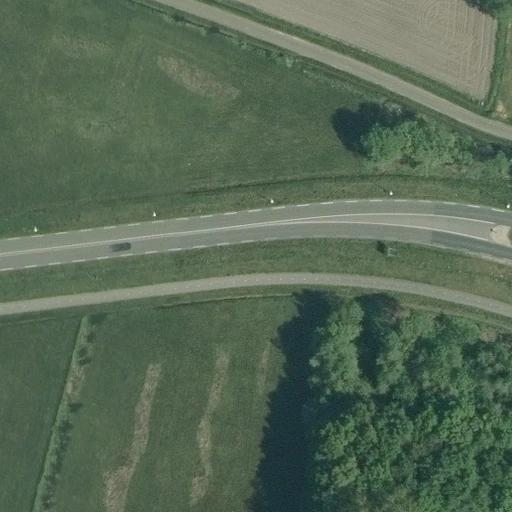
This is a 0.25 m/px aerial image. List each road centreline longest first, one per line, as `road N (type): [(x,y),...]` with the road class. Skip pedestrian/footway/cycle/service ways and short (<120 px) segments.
road 1 (unclassified): [(160,0),(511,133)]
road 2 (tertiary): [(0,255),(280,224)]
road 3 (tertiary): [(280,224),(429,236),(511,253)]
road 4 (tertiary): [(511,220),(393,207),(280,224)]
